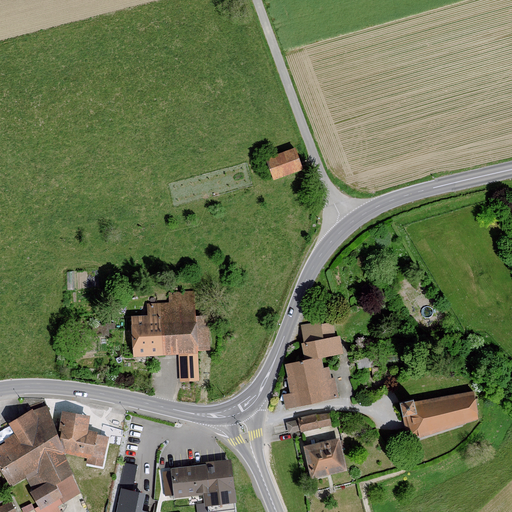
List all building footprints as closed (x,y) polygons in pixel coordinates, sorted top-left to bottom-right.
[(294,147),(264,158),(272,180),(302,170),(294,147)] [(148,316),(133,317),(135,355),(152,354),(181,352),(183,378),(197,377),(195,350),(208,349),(206,314),(194,315),(194,300),(157,303),(147,303),(148,316)] [(307,361),(287,365),(293,393),(284,395),(287,408),(338,397),(334,376),(330,377),(328,366),(322,367),(321,359),(343,354),(339,336),(336,337),(333,323),(321,325),(320,323),(303,326),(306,344),(303,344),(307,361)] [(412,400),(400,404),(403,418),(406,417),(411,439),(477,420),(472,393),(414,403),(412,400)] [(45,402),(6,424),(14,436),(0,444),(0,472),(9,487),(36,472),(42,483),(27,492),(37,509),(61,496),(64,502),(78,493),(65,454),(85,459),(85,463),(102,466),(107,434),(86,431),(88,414),(60,410),(56,431),(45,402)] [(328,413),(299,419),(302,431),(331,425),(328,413)] [(297,418),(287,419),(288,429),(298,428),(297,418)] [(338,440),(306,448),(312,477),(345,469),(338,440)] [(229,462),(172,470),(175,496),(205,492),(207,506),(235,502),(229,462)] [(141,511),(145,494),(122,489),(118,511),(141,511)] [(0,511),(16,511),(12,499),(0,504),(0,511)]
